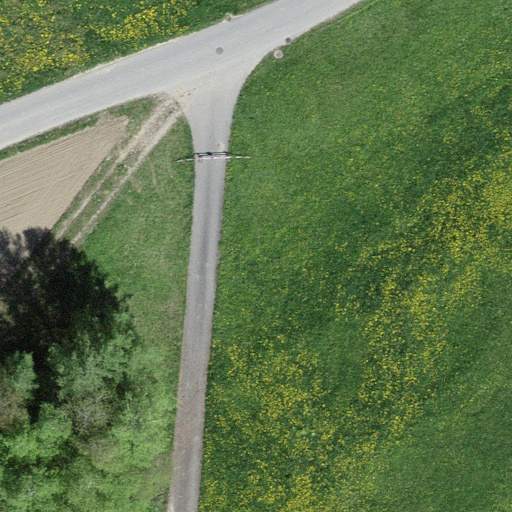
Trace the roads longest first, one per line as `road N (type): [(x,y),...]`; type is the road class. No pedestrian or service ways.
road 1 (track): [(215,53),(184,511)]
road 2 (unclassified): [(0,128),(215,53),(319,0)]
